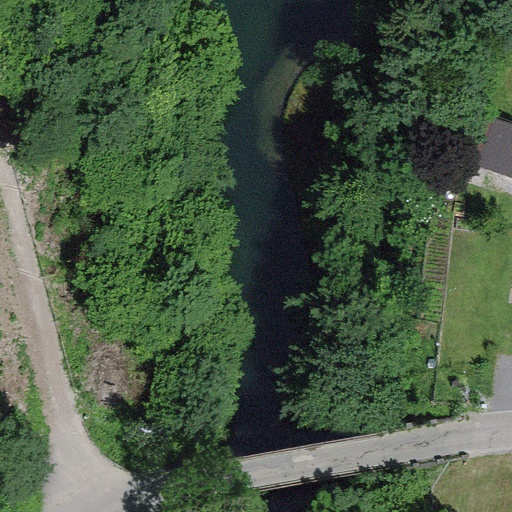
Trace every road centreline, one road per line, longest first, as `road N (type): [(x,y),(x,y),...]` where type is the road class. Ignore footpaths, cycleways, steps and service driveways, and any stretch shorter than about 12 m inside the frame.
road 1 (residential): [(104,511),(168,487),(511,432)]
road 2 (track): [(91,511),(67,443),(20,187),(0,180)]
